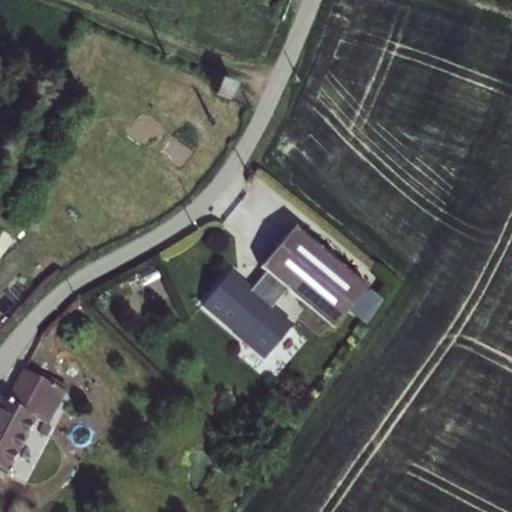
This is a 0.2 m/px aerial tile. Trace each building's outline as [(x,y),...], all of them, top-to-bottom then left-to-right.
[(221,74),(214,90),(229,97),(236,81),(221,74)] [(163,126),(142,112),(135,121),(138,124),(138,126),(150,135),(144,145),(148,147),(163,126)] [(295,224),(260,266),(265,271),(287,289),(333,326),(348,309),(366,286),(367,285),(295,224)] [(154,266),(137,274),(142,286),(160,278),(154,266)] [(287,289),(265,271),(252,287),(231,270),(200,306),(264,359),(293,324),(273,306),(287,289)] [(366,286),(348,309),(365,325),(383,300),(366,286)] [(10,388),(0,410),(0,454),(24,466),(51,411),(63,418),(73,398),(60,392),(64,379),(35,367),(21,393),(10,388)] [(79,384),(64,379),(60,392),(73,398),(79,384)]
